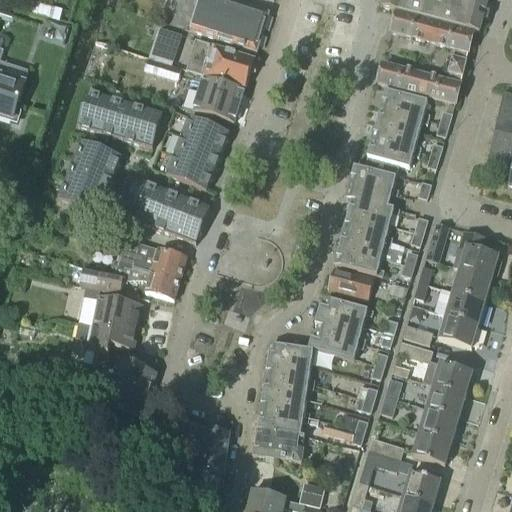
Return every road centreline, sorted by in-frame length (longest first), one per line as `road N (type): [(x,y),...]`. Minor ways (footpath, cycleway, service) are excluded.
road 1 (residential): [(248,406),(261,348),(313,287),(339,189),(369,0)]
road 2 (residential): [(296,0),(167,384)]
road 3 (residential): [(511,229),(474,221),(453,204),(453,174),(508,0)]
road 4 (residential): [(473,511),(511,377)]
